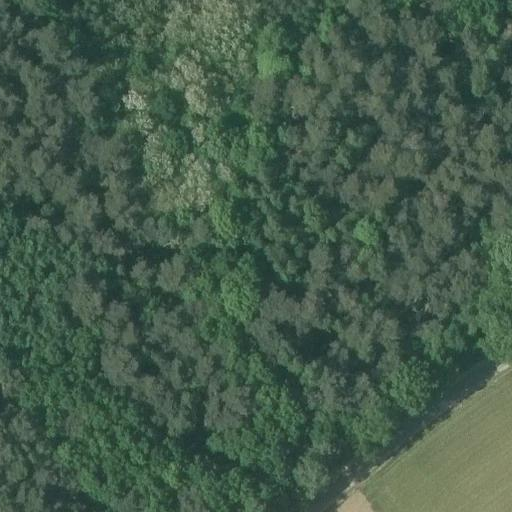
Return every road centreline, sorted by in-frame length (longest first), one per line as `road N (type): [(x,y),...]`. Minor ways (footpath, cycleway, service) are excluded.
road 1 (track): [(18,0),(88,116),(342,483)]
road 2 (unclassified): [(311,511),(511,353)]
